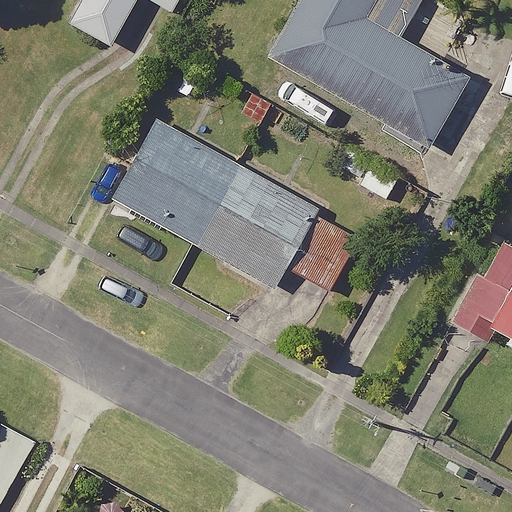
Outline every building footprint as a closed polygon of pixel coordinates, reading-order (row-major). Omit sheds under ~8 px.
[(148,0),(74,0),(89,8),(76,29),(119,53),(148,0)] [(392,0),(312,0),(278,65),(438,155),(479,84),(378,25),(392,0)] [(325,214),(162,125),(119,204),(281,293),(325,214)] [(399,177),(352,147),(338,168),(357,180),(354,186),(382,204),(399,177)] [(511,243),(472,317),(511,338),(511,243)]
